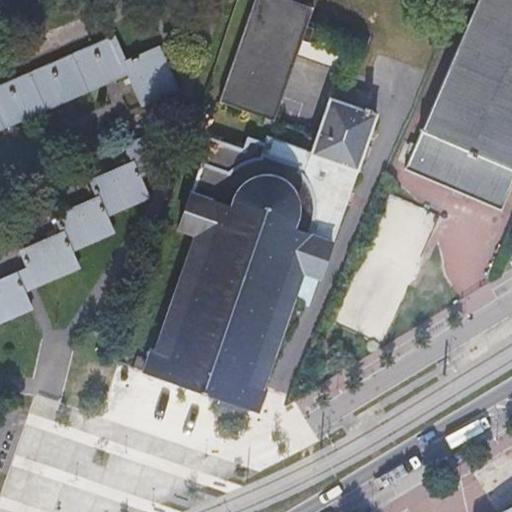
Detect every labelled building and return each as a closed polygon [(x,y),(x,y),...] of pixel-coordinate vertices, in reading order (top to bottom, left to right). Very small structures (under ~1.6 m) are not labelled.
[(264,122),(304,10),(274,0),(252,0),(216,106),(264,122)] [(511,0),(477,0),(403,174),(501,217),(511,188),(511,0)] [(311,12),(304,10),(264,122),(271,125),(311,12)] [(0,128),(14,123),(15,114),(22,111),(27,117),(56,104),(57,96),(66,92),(72,97),(99,85),(99,77),(109,73),(113,78),(127,74),(129,79),(135,76),(139,84),(134,91),(141,107),(177,92),(157,49),(124,62),(113,38),(0,87),(0,128)] [(150,348),(141,374),(255,413),(264,387),(261,386),(300,273),(318,279),(375,116),(371,115),(371,109),(365,108),(362,111),(329,100),(310,154),(265,140),(263,144),(246,139),(241,150),(209,140),(176,229),(193,235),(153,349),(150,348)] [(25,270),(32,288),(76,269),(69,251),(110,233),(103,217),(147,199),(137,177),(156,169),(142,139),(125,146),(132,164),(117,170),(115,177),(107,180),(102,176),(89,182),(96,199),(82,205),(80,210),(72,213),(67,211),(53,217),(60,236),(48,241),(48,246),(37,251),(32,247),(18,253),(25,270)] [(391,195),(336,323),(382,342),(437,215),(391,195)] [(14,275),(21,292),(32,288),(25,270),(14,275)] [(0,322),(29,310),(21,292),(14,275),(0,280),(0,322)]
